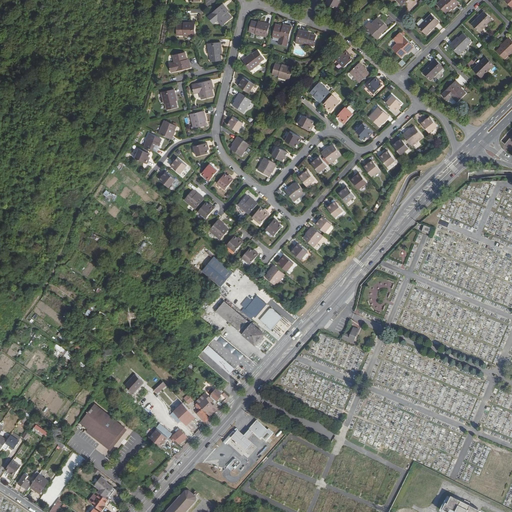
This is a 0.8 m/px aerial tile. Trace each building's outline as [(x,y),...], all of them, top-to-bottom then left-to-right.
[(340,0),(328,0),(326,4),(336,9),(340,0)] [(458,4),(454,0),(442,0),(437,5),(446,14),(451,9),(453,10),(458,4)] [(229,10),(224,4),(209,16),(214,22),(219,19),(224,24),(233,17),(228,11),(229,10)] [(493,19),(485,11),(472,24),(480,31),(493,19)] [(439,22),(431,14),(419,27),(427,35),(439,22)] [(387,27),(378,18),(372,24),(369,21),(365,26),(377,39),(382,34),(381,33),(387,27)] [(266,36),(269,23),(258,21),(258,23),(251,21),(249,31),(255,32),(255,34),(266,36)] [(194,36),(194,23),(183,23),(183,25),(176,25),(176,35),(183,35),(183,36),(194,36)] [(282,27),(275,25),(273,36),(280,38),(278,43),(287,45),(291,27),(283,25),(282,27)] [(310,33),(299,30),(296,43),(307,45),(307,44),(314,46),(316,36),(309,34),(310,33)] [(413,48),(400,34),(394,40),(398,44),(392,49),(401,58),(407,53),(408,54),(413,48)] [(470,41),(464,34),(459,38),(458,37),(450,46),(459,55),(467,47),(466,46),(470,41)] [(511,51),(511,40),(509,37),(501,45),(501,46),(497,50),(504,58),(509,53),(510,54),(511,51)] [(220,52),(220,41),(207,42),(207,53),(208,53),(209,60),(218,59),(218,53),(220,52)] [(264,58),(258,50),(252,54),(251,53),(242,59),(250,70),(259,64),(258,62),(264,58)] [(348,52),(345,50),(336,59),(343,66),(351,58),(347,53),(348,52)] [(186,59),(184,52),(173,55),(175,62),(169,63),(171,72),(190,67),(188,59),(186,59)] [(494,65),(486,57),(473,69),(481,77),(494,65)] [(443,68),(435,60),(422,73),(430,81),(443,68)] [(365,68),(359,62),(349,71),(359,81),(369,72),(365,68)] [(276,65),(273,74),(279,76),(279,77),(289,80),(293,68),(282,65),(282,66),(276,65)] [(253,83),(244,76),(240,82),(239,81),(237,84),(248,92),(253,83)] [(379,80),(376,77),(367,86),(374,93),(382,85),(378,80),(379,80)] [(211,89),(210,81),(191,86),(193,93),(199,92),(200,99),(212,97),(210,89),(211,89)] [(462,87),(456,82),(442,95),(448,101),(452,97),(458,102),(466,94),(461,89),(462,87)] [(326,90),(318,83),(310,92),(315,96),(314,97),(317,100),(326,90)] [(177,101),(174,89),(161,93),(164,104),(165,104),(167,110),(176,108),(174,101),(177,101)] [(251,100),(239,92),(234,100),(235,100),(232,104),(243,112),(251,100)] [(339,102),(332,95),(323,104),(328,109),(331,112),(339,102)] [(402,103),(393,95),(386,103),(396,112),(399,109),(398,108),(402,103)] [(389,116),(378,106),(369,117),(379,126),(382,122),(383,122),(389,116)] [(353,114),(345,108),(337,116),(342,121),(341,122),(344,124),(353,114)] [(205,119),(203,111),(190,115),(193,128),(206,125),(205,119)] [(242,122),(232,115),(229,118),(230,119),(227,124),(237,131),(242,122)] [(313,121),(303,116),(298,124),(309,130),(311,127),(310,127),(313,121)] [(437,126),(429,117),(425,120),(424,119),(420,122),(429,132),(437,126)] [(165,121),(159,133),(171,139),(175,131),(174,131),(176,126),(165,121)] [(373,132),(363,123),(356,131),(365,139),(369,134),(370,135),(373,132)] [(402,134),(411,145),(422,136),(414,126),(409,129),(402,134)] [(300,138),(289,132),(284,140),(295,146),(298,141),(299,141),(300,138)] [(150,134),(144,147),(157,152),(160,144),(162,139),(150,134)] [(249,144),(238,136),(233,143),(233,144),(231,148),(241,156),(249,144)] [(408,148),(401,138),(396,142),(395,141),(392,144),(400,154),(408,148)] [(208,146),(207,143),(194,146),(197,156),(208,153),(207,147),(208,146)] [(321,152),(330,163),(340,155),(332,144),(328,148),(328,147),(321,152)] [(287,153),(276,146),(271,155),(282,161),(285,156),(286,156),(287,153)] [(150,154),(139,149),(135,158),(147,164),(149,160),(148,160),(150,154)] [(395,160),(388,151),(383,154),(382,153),(379,156),(387,166),(395,160)] [(272,171),(276,163),(263,157),(257,169),(268,175),(271,170),(272,171)] [(326,166),(319,157),(314,161),(313,160),(310,162),(319,173),(326,166)] [(187,165),(178,158),(174,163),(173,162),(170,165),(181,173),(187,165)] [(380,169),(373,160),(368,164),(367,163),(364,165),(372,175),(380,169)] [(217,170),(209,164),(202,173),(207,177),(206,178),(209,181),(217,170)] [(314,180),(307,170),(302,174),(301,173),(298,176),(306,186),(314,180)] [(175,179),(165,171),(162,173),(163,174),(159,179),(168,187),(175,179)] [(367,182),(358,172),(355,175),(356,176),(351,179),(359,189),(367,182)] [(225,189),(234,179),(231,176),(230,177),(225,173),(218,182),(225,189)] [(294,201),(305,192),(297,182),(292,185),(285,190),(294,201)] [(354,197),(346,186),(343,189),(344,190),(339,194),(347,203),(354,197)] [(184,200),(195,209),(204,198),(197,193),(193,190),(184,200)] [(237,205),(249,214),(257,203),(251,197),(250,198),(246,194),(237,205)] [(343,210),(335,201),(330,205),(329,204),(327,207),(335,217),(343,210)] [(211,206),(206,202),(198,211),(206,218),(215,208),(212,205),(211,206)] [(162,205),(158,210),(164,213),(167,209),(162,205)] [(265,212),(260,207),(252,217),(260,223),(269,213),(266,211),(265,212)] [(331,224),(322,217),(318,222),(317,221),(315,224),(325,232),(331,224)] [(219,219),(210,230),(221,239),(229,229),(225,225),(219,219)] [(277,221),(274,219),(265,229),(273,235),(281,226),(276,222),(277,221)] [(431,234),(434,229),(426,226),(423,231),(431,234)] [(314,247),(323,236),(312,227),(306,234),(307,234),(303,238),(314,247)] [(242,241),(240,239),(239,240),(234,236),(226,245),(234,251),(242,241)] [(308,252),(298,244),(296,247),(297,248),(293,252),(302,260),(308,252)] [(253,253),(248,249),(241,257),(249,264),(257,254),(254,251),(253,253)] [(198,268),(217,284),(229,269),(210,253),(198,268)] [(136,255),(131,262),(135,264),(138,260),(139,261),(141,258),(136,255)] [(293,263),(283,255),(280,258),(281,259),(277,264),(286,271),(293,263)] [(275,285),(284,274),(273,265),(267,273),(268,273),(265,277),(275,285)] [(210,292),(206,290),(202,295),(205,298),(210,292)] [(262,309),(267,304),(258,296),(253,301),(262,309)] [(153,301),(149,308),(153,310),(158,304),(153,301)] [(257,315),(262,309),(253,301),(248,307),(257,315)] [(252,325),(225,302),(217,312),(244,335),(256,346),(265,334),(253,324),(252,325)] [(255,318),(257,315),(248,307),(246,310),(255,318)] [(267,313),(262,319),(260,321),(272,331),(274,329),(278,323),(283,317),(271,307),(267,313)] [(350,336),(344,334),(343,336),(342,339),(354,344),(358,334),(356,333),(357,328),(353,327),(350,336)] [(60,332),(58,336),(66,341),(68,337),(60,332)] [(71,360),(74,355),(59,345),(53,353),(58,357),(61,353),(71,360)] [(232,375),(237,370),(228,362),(223,357),(214,350),(210,355),(218,363),(223,367),(232,375)] [(133,393),(144,382),(135,374),(125,385),(133,393)] [(164,381),(155,390),(158,394),(168,386),(164,381)] [(217,389),(212,395),(218,401),(222,397),(221,396),(222,394),(217,389)] [(195,399),(190,393),(185,398),(190,404),(195,399)] [(209,397),(205,393),(197,401),(198,403),(209,414),(211,416),(218,408),(215,405),(214,405),(209,400),(211,399),(209,397)] [(120,434),(125,427),(96,403),(91,408),(89,407),(87,410),(87,411),(86,413),(87,413),(80,421),(77,425),(84,431),(87,427),(88,428),(110,445),(116,439),(115,438),(119,433),(120,434)] [(196,412),(206,423),(206,421),(207,422),(209,420),(209,419),(209,418),(207,416),(209,414),(198,403),(196,405),(198,407),(195,410),(196,412)] [(182,421),(187,426),(196,417),(184,404),(175,413),(182,421)] [(175,413),(174,412),(170,415),(178,424),(182,421),(175,413)] [(248,432),(252,435),(258,440),(260,439),(265,442),(272,434),(267,430),(266,431),(255,422),(248,431),(248,432)] [(49,432),(38,424),(35,427),(47,436),(48,435),(49,432)] [(159,424),(157,427),(159,429),(170,438),(174,441),(176,440),(180,443),(187,438),(181,430),(173,436),(159,424)] [(128,429),(125,427),(120,434),(119,433),(115,438),(116,439),(110,445),(88,428),(86,430),(111,450),(128,429)] [(170,438),(159,429),(152,438),(163,447),(170,438)] [(36,436),(37,434),(34,431),(28,438),(39,445),(42,441),(41,441),(42,440),(39,437),(38,438),(36,436)] [(22,437),(14,432),(12,434),(20,440),(22,437)] [(247,441),(252,435),(248,432),(243,439),(236,434),(230,442),(237,447),(246,454),(252,446),(247,441)] [(8,440),(0,434),(0,448),(2,450),(3,447),(8,440)] [(12,434),(8,440),(3,447),(7,450),(11,444),(15,447),(20,440),(12,434)] [(240,463),(235,458),(227,466),(232,471),(240,463)] [(13,460),(7,469),(10,471),(16,475),(22,466),(13,460)] [(30,489),(31,487),(33,483),(27,479),(29,476),(26,474),(20,483),(30,489)] [(49,481),(40,474),(31,487),(41,494),(49,481)] [(65,479),(58,474),(52,483),(60,488),(65,479)] [(100,492),(105,496),(107,494),(108,494),(113,487),(107,482),(108,481),(102,477),(96,485),(102,490),(100,492)] [(59,499),(62,501),(70,488),(68,487),(59,499)] [(185,511),(196,501),(196,499),(188,491),(186,492),(167,511),(185,511)] [(107,504),(110,499),(105,496),(100,492),(92,503),(101,509),(106,503),(107,504)] [(448,501),(445,500),(440,511),(441,511),(478,511),(479,511),(477,510),(478,509),(468,505),(469,503),(463,500),(462,502),(453,497),(452,498),(450,497),(448,501)] [(50,511),(54,511),(56,510),(57,511),(63,502),(62,501),(59,499),(50,511)]
